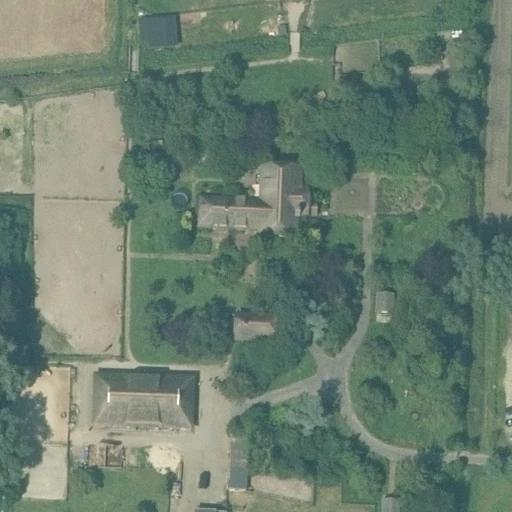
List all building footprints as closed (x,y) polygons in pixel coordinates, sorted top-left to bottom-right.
[(174,17),(137,21),(139,42),(148,41),(148,50),(177,47),(174,17)] [(258,239),(297,240),(298,220),(308,221),(308,217),(316,217),(316,206),(308,206),(308,192),(301,192),(301,171),(261,169),(261,177),(260,203),(200,201),(199,231),(259,233),(258,239)] [(48,285),(32,285),(32,296),(47,296),(48,285)] [(376,297),(375,315),(392,316),(393,298),(376,297)] [(276,317),(235,316),(234,344),(275,346),(276,317)] [(93,428),(191,431),(193,381),(94,377),(93,428)] [(247,438),(229,437),(227,492),(229,492),(245,493),(246,474),(247,438)] [(381,503),(381,511),(397,511),(398,503),(381,503)]
